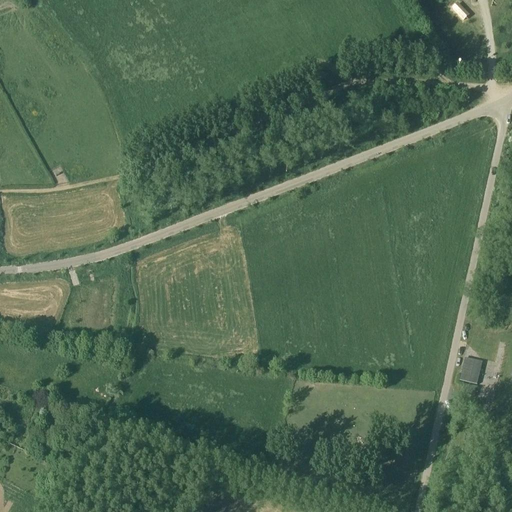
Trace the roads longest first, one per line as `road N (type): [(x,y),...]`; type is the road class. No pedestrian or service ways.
road 1 (residential): [(0,273),(93,264),(198,235),(503,101)]
road 2 (residential): [(417,511),(503,101)]
